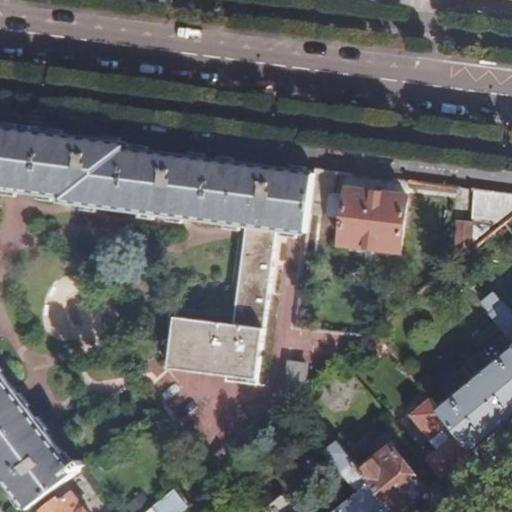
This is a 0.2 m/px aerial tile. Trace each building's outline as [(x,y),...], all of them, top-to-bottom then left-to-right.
[(43,132),(0,126),(0,152),(39,157),(43,132)] [(0,465),(33,509),(68,482),(79,474),(0,371),(0,188),(64,197),(64,203),(248,227),(236,325),(177,318),(172,370),(229,377),(228,383),(261,387),(279,230),(287,170),(130,150),(132,144),(109,141),(43,132),(39,157),(0,152),(0,465)] [(338,170),(319,168),(318,174),(312,215),(346,220),(343,246),(401,254),(408,202),(350,194),(349,199),(335,197),(338,170)] [(312,215),(318,174),(287,170),(279,230),(310,234),(312,215)] [(511,192),(475,191),(474,212),(511,213),(511,192)] [(470,243),(471,221),(458,220),(457,242),(470,243)] [(511,309),(498,293),(485,304),(511,336),(511,309)] [(511,423),(511,351),(442,409),(477,453),(507,428),(511,423)] [(306,389),(307,388),(309,366),(291,364),(288,387),(306,389)] [(449,476),(477,453),(442,409),(429,393),(421,400),(427,408),(416,416),(445,451),(435,460),(449,476)] [(269,511),(399,511),(368,475),(343,445),(331,455),(363,495),(341,511),(297,511),(284,496),(268,509),(269,511)] [(236,464),(226,449),(211,462),(222,477),(236,464)] [(368,475),(399,511),(404,511),(432,490),(399,449),(368,475)] [(92,511),(68,482),(33,509),(35,511),(92,511)] [(137,511),(149,511),(162,502),(154,491),(134,507),(137,511)] [(166,511),(178,502),(172,494),(162,502),(149,511),(166,511)]
